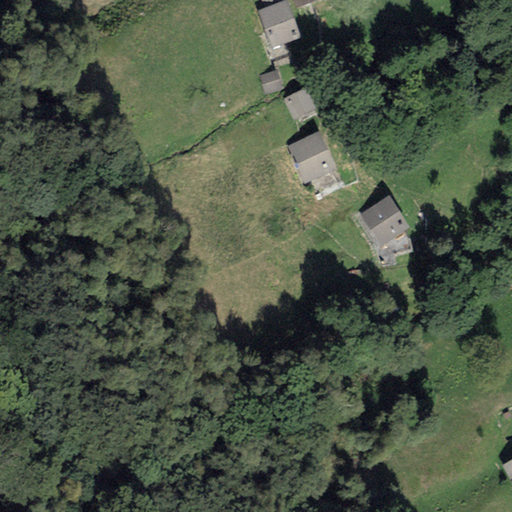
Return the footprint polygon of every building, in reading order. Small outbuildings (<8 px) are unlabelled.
[(275,62),(287,57),(283,45),(301,38),(286,0),(285,0),(280,2),(265,7),(256,11),(275,62)] [(292,0),(296,9),(321,0),(292,0)] [(277,71),(259,76),(264,94),(282,89),(277,71)] [(304,89),(282,99),(292,120),(314,110),(304,89)] [(336,170),(320,132),(288,146),(304,183),(336,170)] [(314,193),(342,185),(339,174),(311,182),(314,193)] [(409,226),(386,196),(356,218),(379,249),(409,226)] [(386,246),(395,261),(418,248),(409,232),(386,246)] [(511,481),(511,480),(511,460),(503,465),(511,481)]
